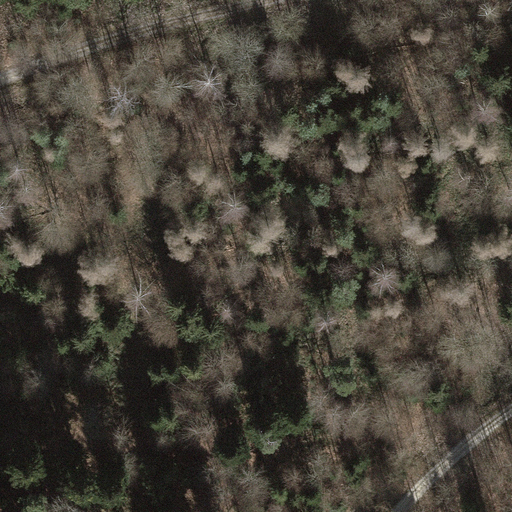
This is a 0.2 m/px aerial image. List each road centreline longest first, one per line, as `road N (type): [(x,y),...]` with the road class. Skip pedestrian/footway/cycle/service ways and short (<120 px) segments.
road 1 (track): [(252,0),(0,87)]
road 2 (track): [(511,409),(399,511)]
